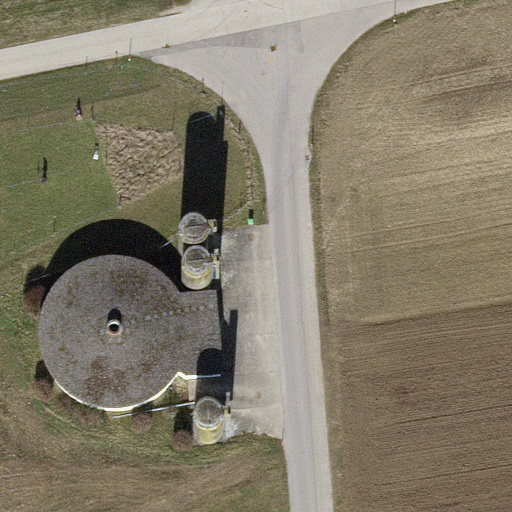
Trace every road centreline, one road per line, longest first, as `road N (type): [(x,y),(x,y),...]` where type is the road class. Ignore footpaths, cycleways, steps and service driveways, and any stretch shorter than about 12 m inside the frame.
road 1 (residential): [(314,511),(271,9)]
road 2 (residential): [(271,9),(0,65)]
